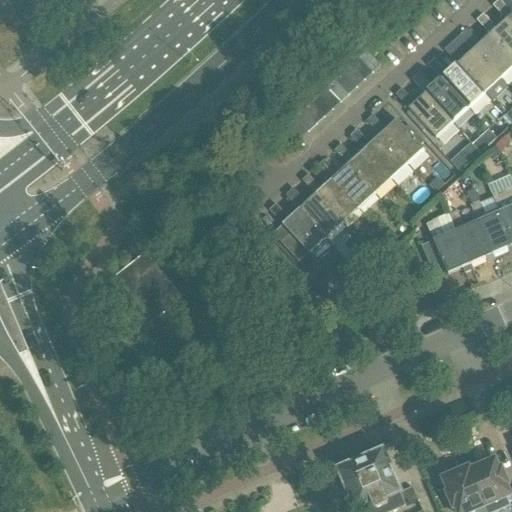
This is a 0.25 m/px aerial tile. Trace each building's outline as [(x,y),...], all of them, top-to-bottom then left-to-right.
[(500,1),(493,7),(502,16),(509,10),(500,1)] [(477,22),(486,31),(493,25),(484,15),(477,22)] [(491,36),(490,37),(511,60),(511,28),(506,22),(493,34),(491,36)] [(461,36),(460,37),(469,47),(470,46),(477,40),(476,39),(468,30),(461,36)] [(511,60),(490,37),(474,52),(501,81),(501,80),(511,70),(511,60)] [(451,46),(445,51),(454,61),(460,55),(451,46)] [(366,51),(358,58),(373,73),(380,66),(366,51)] [(464,60),(458,66),(485,96),(486,95),(493,103),(509,88),(501,80),(501,81),(474,52),(464,60)] [(373,73),(358,58),(351,65),(365,80),(373,73)] [(429,66),(438,76),(444,70),(435,60),(429,66)] [(365,80),(351,65),(342,73),(357,88),(365,80)] [(442,80),(442,81),(469,110),(485,96),(458,66),(442,80)] [(342,73),(334,80),(348,96),(357,88),(342,73)] [(412,81),(421,91),(425,96),(426,96),(452,125),(469,110),(442,81),(434,88),(429,84),(428,82),(420,74),(419,75),(412,81)] [(348,96),(334,80),(326,88),(340,103),(348,96)] [(326,88),(318,95),(332,111),(340,103),(326,88)] [(397,95),(396,96),(405,106),(412,100),(403,90),(397,95)] [(318,95),(310,102),(325,118),(332,111),(318,95)] [(410,110),(409,111),(436,140),(452,125),(426,96),(425,96),(416,104),(410,110)] [(325,118),(310,102),(302,110),(317,125),(325,118)] [(302,110),(294,117),(309,132),(317,125),(302,110)] [(309,132),(294,117),(286,125),(300,140),(309,132)] [(375,117),(368,123),(376,132),(383,126),(375,117)] [(388,131),(381,137),(408,167),(424,152),(420,147),(405,131),(397,122),(388,131)] [(359,132),(351,138),(360,147),(367,141),(359,132)] [(372,146),(364,152),(391,182),(408,167),(381,137),(381,138),(372,146)] [(505,138),(496,147),(499,154),(511,143),(505,138)] [(481,155),(489,148),(481,139),(473,146),(481,155)] [(342,146),(335,153),(344,162),(351,156),(342,146)] [(355,160),(348,167),(375,197),(391,182),(364,152),(355,160)] [(461,154),(451,163),(461,174),(471,164),(461,154)] [(326,161),(319,168),(327,177),(335,171),(326,161)] [(339,175),(332,182),(359,211),(375,197),(348,167),(347,168),(339,175)] [(309,176),(303,182),(311,191),(311,192),(318,185),(309,176)] [(436,195),(446,186),(438,178),(429,187),(436,195)] [(323,190),(316,197),(343,227),(359,211),(332,182),(326,187),(323,190)] [(511,240),(511,188),(493,197),(500,214),(511,240)] [(293,191),(286,197),(288,198),(288,199),(296,208),(299,211),(299,212),(327,242),(343,227),(316,197),(308,204),(294,190),(293,191)] [(480,201),(476,190),(466,194),(471,205),(472,205),(480,201)] [(288,199),(285,201),(294,210),(296,208),(288,199)] [(493,256),(511,248),(511,240),(500,214),(487,219),(480,203),(471,207),(478,223),(493,256)] [(276,206),(270,212),(283,227),(273,235),(298,263),(308,254),(317,264),(333,249),(327,242),(299,212),(291,219),(287,215),(285,216),(276,206)] [(458,211),(450,215),(449,215),(471,266),(493,256),(478,223),(465,228),(458,211)] [(427,226),(449,276),(471,266),(449,215),(433,222),(433,223),(427,226)] [(397,228),(403,234),(406,230),(401,224),(397,228)] [(149,323),(150,325),(181,300),(180,299),(187,293),(175,277),(167,283),(145,255),(114,279),(137,308),(129,314),(142,329),(149,323)] [(263,256),(245,272),(252,280),(270,264),(263,256)] [(353,268),(357,273),(363,268),(367,264),(362,259),(353,268)] [(338,476),(328,480),(336,498),(346,494),(353,511),(400,511),(404,510),(407,509),(408,509),(408,508),(419,504),(412,489),(402,494),(384,452),(337,472),(338,476)] [(468,468),(486,511),(500,511),(510,508),(506,499),(510,497),(506,487),(508,486),(501,470),(499,471),(495,461),(483,466),(482,462),(468,468)] [(486,511),(468,468),(466,469),(461,468),(455,470),(453,474),(442,479),(448,492),(446,493),(452,509),(455,508),(456,511),(486,511)]
